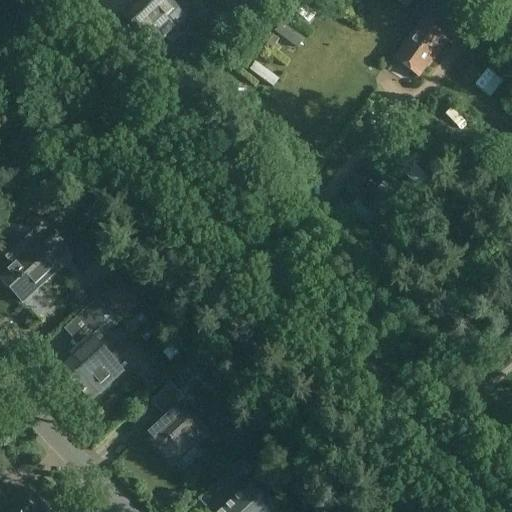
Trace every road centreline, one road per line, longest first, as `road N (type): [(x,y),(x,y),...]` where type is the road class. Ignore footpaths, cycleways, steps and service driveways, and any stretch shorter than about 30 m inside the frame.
road 1 (unclassified): [(491,511),(24,19)]
road 2 (residential): [(126,511),(0,370)]
